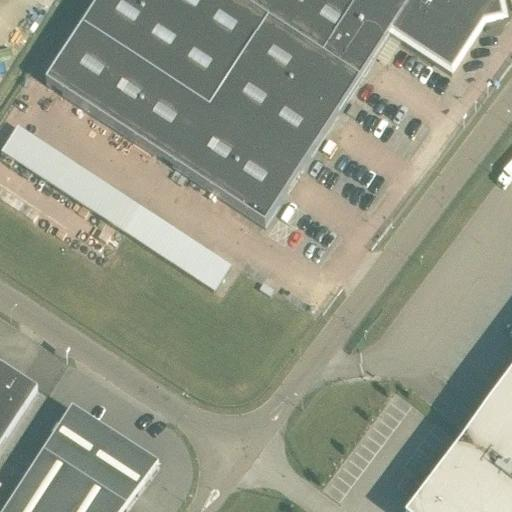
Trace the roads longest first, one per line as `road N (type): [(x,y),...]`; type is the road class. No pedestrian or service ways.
road 1 (unclassified): [(245,455),(511,102)]
road 2 (unclassified): [(245,455),(0,295)]
road 3 (unknown): [(318,359),(370,373),(440,345),(511,247)]
